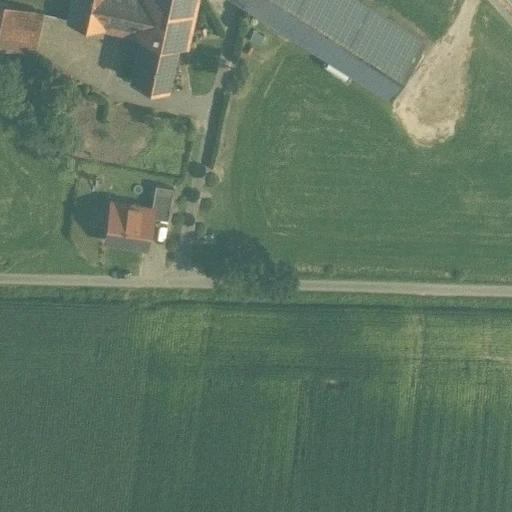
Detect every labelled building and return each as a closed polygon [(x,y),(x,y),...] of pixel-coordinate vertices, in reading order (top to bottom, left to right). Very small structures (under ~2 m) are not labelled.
[(69,0),(66,17),(116,28),(116,27),(117,27),(114,0),(69,0)] [(114,0),(117,27),(131,30),(131,31),(140,34),(176,41),(185,43),(195,0),(114,0)] [(423,40),(360,0),(245,0),(262,11),(390,92),(423,40)] [(12,4),(0,1),(0,42),(4,43),(12,4)] [(38,10),(12,4),(4,43),(29,49),(38,10)] [(176,41),(140,34),(131,77),(166,84),(168,76),(170,67),(176,41)] [(152,207),(150,215),(167,218),(172,186),(154,183),(150,206),(152,207)] [(150,206),(110,200),(104,238),(145,245),(150,215),(152,207),(150,206)]
